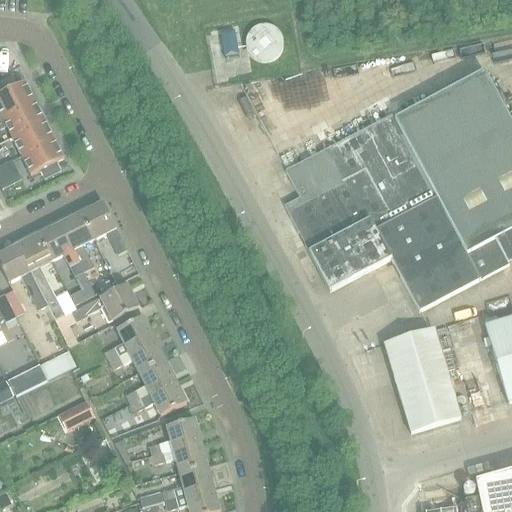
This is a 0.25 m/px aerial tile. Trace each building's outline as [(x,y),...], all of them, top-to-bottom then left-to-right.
[(282,52),(283,45),(282,38),(278,32),(272,28),(264,26),(257,28),(251,32),(247,38),(245,45),(247,52),(251,58),(257,62),(264,64),(272,62),(278,58),(282,52)] [(224,59),(225,59),(239,56),(237,46),(234,32),(220,35),(224,59)] [(392,117),(286,174),(300,201),(285,209),(330,293),(390,261),(418,314),(511,263),(511,124),(485,73),(395,121),(392,117)] [(0,121),(2,120),(34,104),(25,84),(19,87),(14,76),(0,83),(0,121)] [(288,100),(310,92),(306,81),(284,89),(288,100)] [(215,106),(223,127),(249,117),(241,97),(215,106)] [(34,104),(2,120),(12,139),(44,123),(34,104)] [(44,123),(12,139),(22,158),(54,142),(44,123)] [(54,142),(22,158),(31,177),(40,173),(45,182),(61,174),(56,165),(64,161),(54,142)] [(5,167),(0,169),(0,187),(2,192),(15,185),(5,167)] [(103,205),(82,216),(94,242),(106,237),(117,259),(127,253),(103,205)] [(83,248),(94,242),(82,216),(60,227),(84,276),(94,270),(83,248)] [(75,280),(84,276),(60,227),(38,238),(52,264),(64,258),(75,280)] [(17,249),(48,309),(55,324),(65,319),(40,270),(52,264),(38,238),(17,249)] [(39,314),(48,309),(17,249),(0,257),(0,269),(8,286),(21,280),(39,314)] [(102,311),(109,326),(139,310),(127,287),(118,292),(72,316),(77,325),(88,320),(87,319),(102,311)] [(91,289),(70,299),(75,308),(95,298),(91,289)] [(3,297),(15,320),(24,315),(12,292),(3,297)] [(0,298),(0,316),(5,326),(15,320),(3,297),(0,298)] [(65,319),(55,324),(60,334),(69,329),(77,325),(72,316),(65,319)] [(508,405),(511,403),(511,321),(498,325),(496,319),(485,322),(487,329),(486,329),(508,405)] [(104,356),(108,365),(154,342),(143,320),(116,333),(123,347),(104,356)] [(411,436),(461,421),(433,328),(383,342),(411,436)] [(132,363),(138,376),(165,363),(154,342),(108,365),(112,373),(132,363)] [(69,355),(40,369),(48,384),(76,370),(69,355)] [(126,399),(130,407),(175,384),(165,363),(138,376),(145,389),(126,399)] [(39,368),(8,383),(16,399),(47,384),(39,368)] [(478,373),(460,375),(466,426),(484,424),(478,373)] [(6,384),(0,386),(0,407),(14,400),(6,384)] [(175,384),(130,407),(134,416),(153,406),(160,419),(186,406),(175,384)] [(86,404),(58,418),(67,435),(95,421),(86,404)] [(149,450),(152,459),(201,446),(194,422),(166,430),(170,444),(149,450)] [(124,441),(114,445),(117,452),(124,450),(127,448),(124,441)] [(201,446),(152,459),(154,468),(175,462),(179,476),(207,469),(201,446)] [(162,496),(164,505),(213,491),(207,469),(179,476),(183,490),(162,496)] [(511,511),(511,474),(476,485),(481,511),(511,511)] [(166,511),(174,511),(188,508),(188,511),(219,511),(213,491),(164,505),(166,511)] [(160,495),(140,501),(140,502),(142,511),(163,505),(160,495)]
